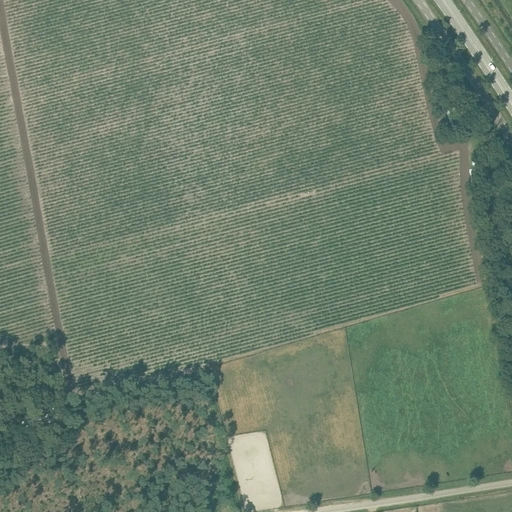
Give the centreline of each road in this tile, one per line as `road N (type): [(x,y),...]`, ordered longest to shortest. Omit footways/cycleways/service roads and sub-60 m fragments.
road 1 (unclassified): [(319,511),(511,482)]
road 2 (unclassified): [(511,141),(416,0)]
road 3 (primary): [(511,105),(441,0)]
